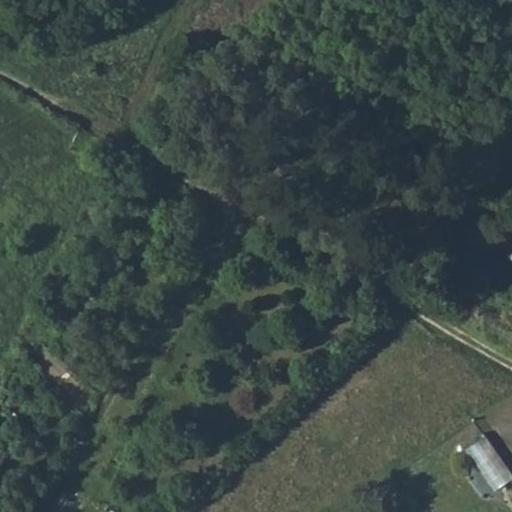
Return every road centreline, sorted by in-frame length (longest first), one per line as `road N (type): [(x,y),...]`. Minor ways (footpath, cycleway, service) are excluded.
road 1 (track): [(511,364),(357,267),(0,87)]
road 2 (track): [(136,155),(133,109),(175,16),(197,0)]
